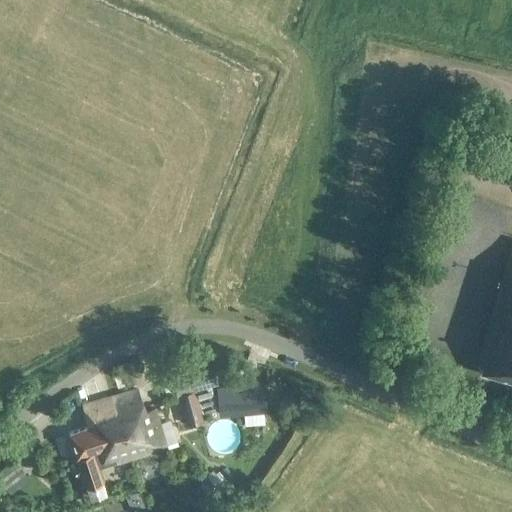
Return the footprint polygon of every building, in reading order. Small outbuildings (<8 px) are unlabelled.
[(511,242),(477,365),(482,366),(481,370),(511,379),(511,242)] [(176,369),(170,371),(177,393),(185,420),(203,414),(203,413),(217,409),(210,385),(210,384),(217,382),(211,359),(195,364),(176,369)] [(264,407),(260,378),(214,384),(217,413),(264,407)] [(136,386),(109,395),(130,456),(165,445),(152,404),(143,407),(136,386)] [(68,432),(86,487),(89,498),(105,493),(102,481),(97,467),(130,456),(109,395),(81,404),(88,425),(68,432)] [(206,474),(188,491),(202,505),(219,489),(206,474)]
